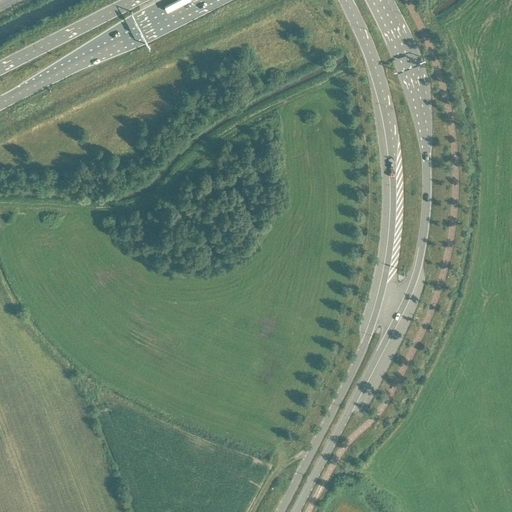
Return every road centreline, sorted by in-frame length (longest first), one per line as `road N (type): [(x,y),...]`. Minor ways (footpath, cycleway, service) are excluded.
road 1 (primary): [(398,317),(415,268),(427,157),(417,97),(378,0)]
road 2 (primary): [(345,0),(389,124),(390,252),(380,305)]
road 3 (primary): [(380,305),(280,511)]
road 4 (primary): [(0,103),(203,0)]
road 5 (primary): [(298,511),(398,317)]
road 6 (trunk): [(135,0),(0,69)]
